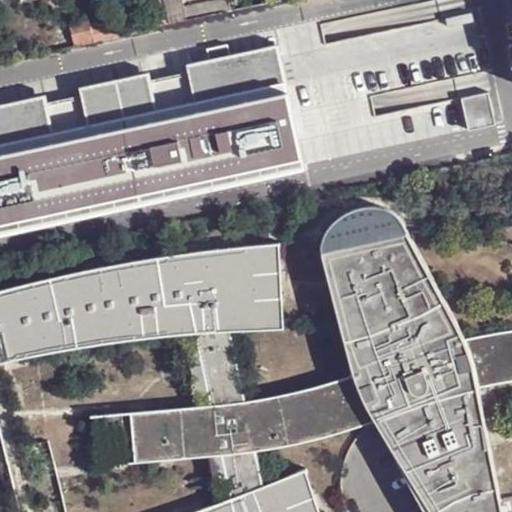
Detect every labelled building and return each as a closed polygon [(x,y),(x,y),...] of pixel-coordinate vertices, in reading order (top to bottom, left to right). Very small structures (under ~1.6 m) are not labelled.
[(163,0),(169,25),(233,11),(229,0),(213,0),(186,6),(183,0),(163,0)] [(72,39),(91,34),(91,30),(87,17),(68,21),(71,36),(72,39)] [(304,161),(334,155),(307,32),(276,39),(304,161)] [(72,39),(71,36),(57,39),(59,49),(73,45),(72,39)] [(275,45),(0,104),(0,230),(301,165),(275,45)] [(491,124),(492,77),(443,76),(443,84),(421,83),(421,100),(465,100),(464,124),(491,124)] [(59,279),(0,294),(0,334),(0,336),(11,334),(17,358),(24,356),(25,361),(45,357),(44,353),(58,350),(59,354),(77,351),(76,346),(99,343),(100,347),(119,344),(118,339),(134,337),(135,342),(153,339),(153,335),(167,333),(167,338),(187,336),(186,331),(204,330),(219,408),(104,417),(108,468),(230,457),(239,501),(207,511),(317,511),(314,502),(311,504),(308,480),(312,479),(311,473),(270,489),(264,453),(310,444),(385,424),(438,511),(508,511),(504,492),(484,391),(511,385),(511,333),(506,334),(473,341),(414,229),(406,218),(403,215),(389,208),(371,208),(353,214),(343,221),(333,233),(329,243),(329,253),(362,376),(295,396),(254,403),(238,332),(282,325),(282,299),(277,300),(276,275),(280,274),(284,249),(284,245),(256,247),(166,258),(125,265),(59,279)]
